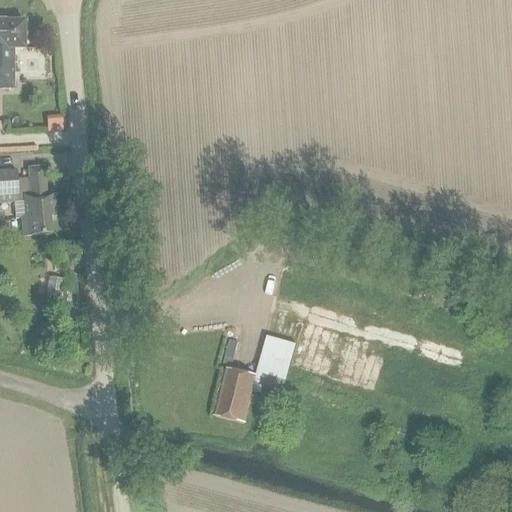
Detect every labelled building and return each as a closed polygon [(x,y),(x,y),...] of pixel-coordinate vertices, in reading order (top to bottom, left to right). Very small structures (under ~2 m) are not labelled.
[(13,51),(24,51),(23,23),(3,23),(3,22),(0,22),(0,90),(13,90),(13,51)] [(45,117),(45,134),(63,134),(63,117),(45,117)] [(49,218),(55,218),(53,196),(46,196),(43,168),(28,170),(29,180),(31,197),(24,198),(25,219),(21,219),(22,238),(51,236),(49,218)] [(0,204),(13,204),(15,220),(21,219),(25,219),(24,198),(31,197),(29,180),(16,181),(16,171),(0,172),(0,204)] [(256,379),(255,386),(262,388),(284,393),(296,347),(267,339),(256,379)] [(256,379),(228,372),(216,419),(245,426),(253,394),(255,386),(256,379)] [(262,388),(255,386),(253,394),(260,396),(262,388)]
